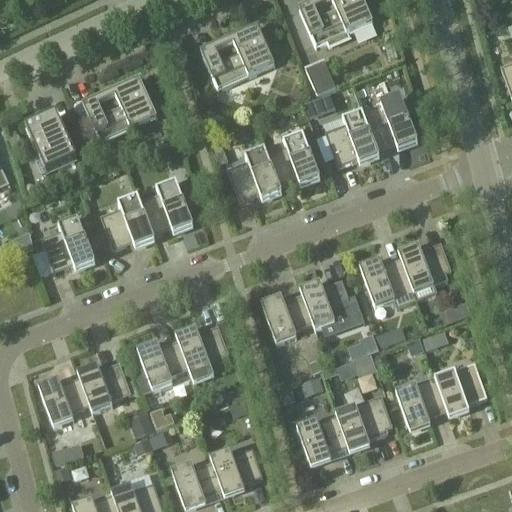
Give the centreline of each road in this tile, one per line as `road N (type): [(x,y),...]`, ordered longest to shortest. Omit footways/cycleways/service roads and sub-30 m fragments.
road 1 (residential): [(33,511),(0,376),(13,346),(485,173)]
road 2 (residential): [(333,511),(511,449)]
road 3 (residential): [(0,75),(165,0)]
road 4 (residential): [(485,173),(436,0)]
